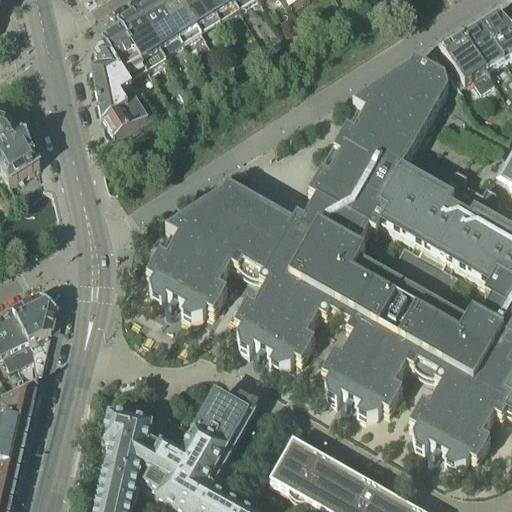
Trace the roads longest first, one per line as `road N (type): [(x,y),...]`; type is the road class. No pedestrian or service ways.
road 1 (residential): [(479,0),(92,248)]
road 2 (residential): [(455,511),(210,376),(168,380),(84,354)]
road 3 (residential): [(92,248),(54,82)]
road 4 (residential): [(47,511),(84,354)]
